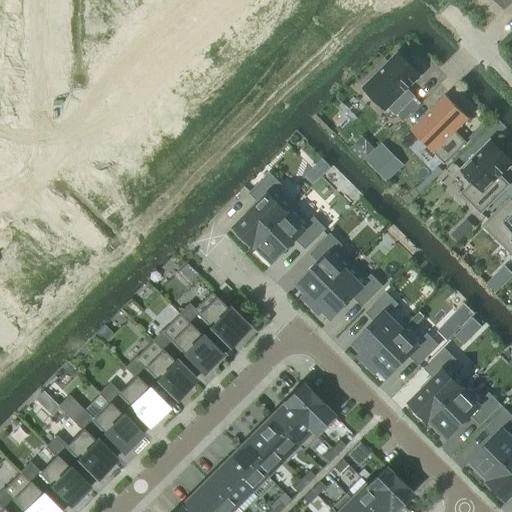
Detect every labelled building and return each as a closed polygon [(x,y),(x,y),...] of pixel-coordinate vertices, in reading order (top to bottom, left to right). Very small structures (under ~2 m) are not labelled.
[(24,0),(0,0),(0,21),(25,21),(24,0)] [(136,0),(103,0),(104,39),(137,38),(136,0)] [(298,0),(323,26),(337,13),(328,4),(331,0),(298,0)] [(511,0),(496,0),(505,8),(511,0)] [(25,21),(0,21),(0,43),(25,43),(25,21)] [(230,24),(214,40),(246,73),(271,48),(258,35),(249,43),(230,24)] [(214,40),(197,57),(216,76),(208,84),(221,98),(229,89),(246,73),(214,40)] [(25,43),(0,43),(0,64),(25,64),(25,63),(25,43)] [(398,53),(363,88),(386,111),(389,108),(396,115),(415,97),(407,90),(413,84),(420,76),(398,53)] [(25,64),(0,64),(0,86),(30,86),(29,64),(25,64)] [(30,86),(0,86),(0,107),(30,108),(30,86)] [(161,92),(137,116),(167,146),(190,122),(161,92)] [(195,93),(187,102),(195,110),(204,102),(195,93)] [(411,130),(445,165),(467,142),(456,131),(469,118),(446,95),(411,130)] [(30,108),(0,107),(0,130),(30,130),(30,108)] [(461,194),(481,213),(510,185),(501,176),(511,164),(511,161),(491,140),(460,170),(473,182),(461,194)] [(364,158),(375,169),(392,153),(380,141),(364,158)] [(144,144),(135,153),(144,162),(153,153),(144,144)] [(111,145),(87,168),(116,198),(140,175),(111,145)] [(322,158),(318,162),(326,171),(331,166),(322,158)] [(254,243),(255,243),(293,206),(275,188),(279,184),(269,174),(251,192),(261,202),(236,227),(240,231),(238,233),(248,242),(249,241),(253,244),(254,243)] [(482,226),(511,255),(511,197),(482,226)] [(310,223),(293,206),(255,243),(259,247),(257,249),(267,259),(269,258),(272,261),(296,238),(306,247),(324,229),(314,219),(310,223)] [(15,222),(2,235),(27,260),(59,228),(43,211),(24,230),(15,222)] [(458,226),(450,234),(459,243),(467,235),(458,226)] [(59,228),(27,260),(52,285),(65,272),(57,264),(76,245),(59,228)] [(305,296),(313,304),(352,265),(336,249),(340,245),(330,235),(312,254),(321,263),(300,284),(309,293),(305,296)] [(367,280),(352,265),(313,304),(320,311),(324,308),(332,316),(353,295),(363,305),(381,286),(371,276),(367,280)] [(495,276),(486,285),(495,294),(504,285),(495,276)] [(206,323),(228,346),(246,328),(211,292),(193,310),(188,305),(179,314),(197,332),(206,323)] [(361,355),(369,362),(400,331),(385,315),(396,304),(386,294),(368,313),(377,322),(356,343),(365,351),(361,355)] [(440,330),(450,340),(474,316),(464,306),(440,330)] [(202,372),(215,358),(220,354),(197,332),(179,314),(153,340),(171,358),(179,350),(202,372)] [(407,324),(400,331),(369,362),(376,370),(379,367),(388,375),(409,354),(419,363),(437,345),(427,335),(423,340),(407,324)] [(153,376),(175,398),(193,381),(171,358),(153,340),(135,358),(126,366),(144,385),(153,376)] [(435,378),(410,403),(413,406),(411,408),(423,420),(424,419),(428,422),(430,420),(466,384),(449,367),(455,361),(445,350),(426,369),(435,378)] [(126,403),(149,425),(167,407),(144,385),(126,366),(126,367),(135,376),(118,393),(109,384),(100,393),(118,411),(126,403)] [(466,384),(430,420),(432,423),(430,424),(442,436),(444,435),(447,438),(472,415),(480,423),(500,404),(489,394),(485,398),(469,382),(466,384)] [(318,435),(334,419),(319,404),(321,402),(310,391),(308,393),(300,384),(290,394),(292,397),(286,402),(318,435)] [(100,429),(122,451),(140,433),(118,411),(100,393),(99,393),(108,402),(92,419),(82,410),(74,419),(91,437),(100,429)] [(299,448),(302,451),(318,435),(286,402),(270,418),(299,448)] [(495,438),(471,462),(475,466),(473,467),(485,479),(486,478),(489,480),(511,457),(511,431),(509,428),(511,424),(511,417),(505,410),(486,429),(495,438)] [(255,434),(280,459),(284,463),(299,448),(270,418),(255,434)] [(73,455),(96,478),(114,460),(91,437),(74,419),(73,420),(82,429),(65,446),(56,437),(47,446),(65,464),(73,455)] [(265,474),(280,459),(255,434),(240,448),(265,474)] [(331,448),(337,453),(345,445),(339,440),(331,448)] [(350,450),(347,453),(357,463),(369,452),(358,442),(350,450)] [(47,482),(69,504),(87,486),(65,464),(47,446),(56,455),(39,472),(29,463),(20,472),(38,490),(47,482)] [(240,448),(225,464),(250,489),(257,496),(272,481),(265,474),(240,448)] [(328,462),(337,453),(331,448),(322,456),(328,462)] [(489,480),(487,482),(490,485),(489,487),(501,499),(503,497),(506,501),(511,494),(511,457),(489,480)] [(339,473),(347,464),(342,459),(333,467),(339,473)] [(210,479),(209,479),(234,504),(235,504),(242,511),(256,496),(249,489),(250,489),(225,464),(210,479)] [(368,485),(392,510),(394,511),(400,505),(410,496),(402,487),(404,486),(393,475),(392,475),(391,477),(384,469),(368,485)] [(301,478),(306,484),(314,476),(309,470),(301,478)] [(16,511),(20,508),(24,511),(60,511),(38,490),(20,472),(2,490),(0,492),(0,504),(7,511),(16,511)] [(359,477),(345,492),(353,500),(364,511),(389,511),(392,510),(368,485),(359,477)] [(297,493),(306,484),(301,478),(292,487),(297,493)] [(226,511),(234,504),(209,479),(194,494),(211,511),(226,511)] [(311,489),(317,495),(325,486),(319,481),(311,489)] [(308,503),(317,495),(311,489),(302,498),(308,503)] [(345,492),(330,507),(334,511),(364,511),(353,500),(345,492)] [(211,511),(194,494),(179,509),(181,511),(211,511)] [(270,509),(273,511),(277,511),(284,506),(278,500),(270,509)]
